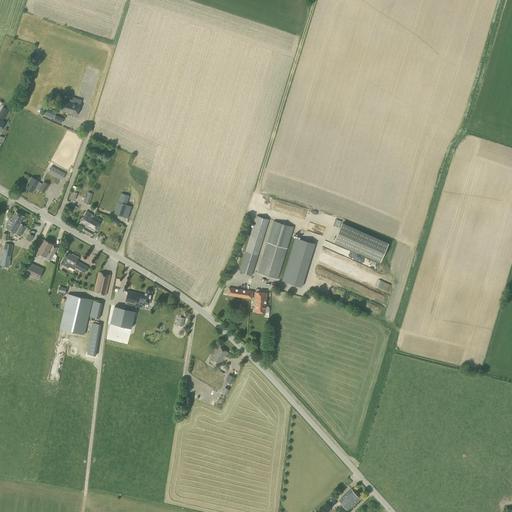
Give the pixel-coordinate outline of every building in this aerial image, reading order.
[(86,94),(94,96),(100,80),(85,76),(81,91),(86,92),(86,94)] [(82,100),(72,97),(67,96),(65,100),(65,99),(61,111),(76,115),(77,116),(82,100)] [(9,110),(3,107),(0,112),(0,118),(3,120),(9,110)] [(62,123),(64,118),(56,115),(54,120),(62,123)] [(63,179),(66,174),(51,166),(48,172),(63,179)] [(31,177),(25,188),(27,189),(33,192),(36,186),(39,188),(39,189),(44,192),(48,185),(43,182),(42,184),(39,182),(31,177)] [(77,195),(71,192),(69,199),(75,201),(77,195)] [(126,204),(129,196),(122,193),(119,202),(118,202),(114,214),(128,218),(132,206),(126,204)] [(90,224),(94,216),(92,215),(92,214),(87,211),(79,223),(85,226),(82,230),(84,232),(87,227),(88,228),(90,224)] [(10,218),(5,228),(10,230),(20,236),(26,227),(20,224),(24,216),(20,214),(15,212),(11,219),(10,218)] [(87,227),(84,232),(91,236),(101,220),(94,216),(90,224),(88,228),(87,227)] [(252,275),(269,220),(257,216),(240,271),(252,275)] [(278,279),(293,227),(274,221),(258,273),(278,279)] [(380,262),(389,243),(342,222),(334,242),(380,262)] [(31,241),(34,236),(29,233),(26,239),(31,241)] [(62,242),(62,246),(70,246),(70,238),(68,238),(68,236),(61,236),(61,242),(62,242)] [(302,287),(315,244),(296,238),(283,281),(302,287)] [(51,260),(58,247),(44,239),(38,251),(36,255),(38,256),(40,253),(46,256),(45,257),(51,260)] [(8,267),(13,245),(5,243),(0,266),(8,267)] [(74,256),(67,252),(63,260),(80,269),(82,264),(76,261),(78,258),(75,256),(74,256)] [(375,268),(376,265),(370,263),(371,261),(364,259),(363,263),(375,268)] [(39,280),(44,269),(29,262),(24,273),(39,280)] [(106,295),(111,275),(99,272),(95,292),(106,295)] [(252,299),(253,291),(229,287),(227,295),(252,299)] [(138,302),(149,305),(152,291),(146,289),(145,295),(128,291),(125,301),(137,304),(138,302)] [(268,312),(269,311),(269,308),(268,306),(266,306),(267,293),(256,292),(254,312),(265,312),(268,312)] [(85,335),(93,299),(68,293),(59,329),(85,335)] [(135,312),(114,307),(110,324),(131,329),(135,312)] [(178,317),(175,330),(182,331),(185,318),(178,317)] [(220,365),(228,352),(219,346),(210,359),(220,365)] [(232,384),(235,378),(229,374),(226,380),(229,382),(228,384),(230,385),(231,383),(232,384)] [(347,502),(356,494),(352,489),(339,500),(343,504),(346,501),(347,502)] [(346,501),(343,504),(348,510),(360,499),(356,494),(347,502),(346,501)]
